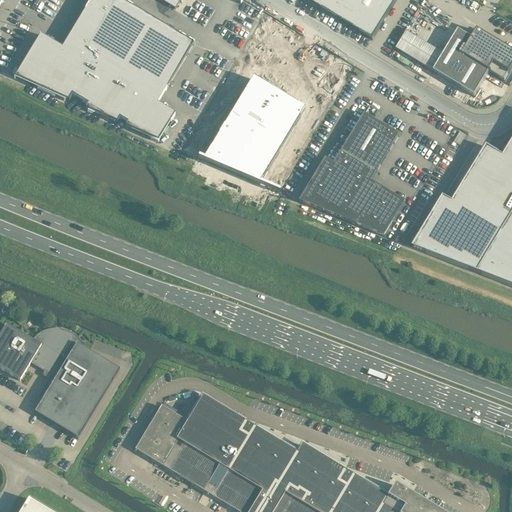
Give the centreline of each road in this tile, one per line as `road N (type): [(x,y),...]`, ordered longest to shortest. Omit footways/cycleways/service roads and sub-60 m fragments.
road 1 (primary): [(511,396),(0,198)]
road 2 (primary): [(0,225),(511,422)]
road 3 (unclassified): [(271,0),(470,121),(496,122),(511,105)]
